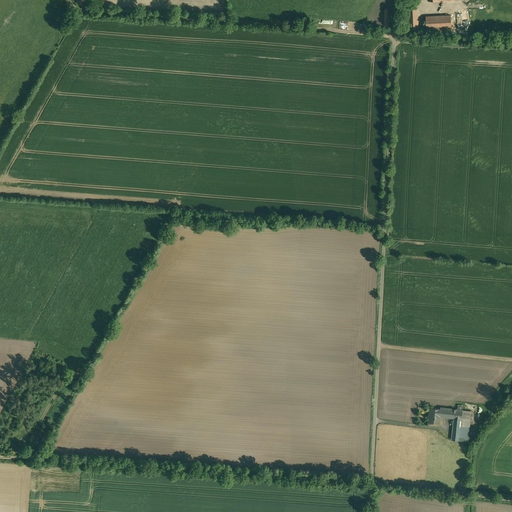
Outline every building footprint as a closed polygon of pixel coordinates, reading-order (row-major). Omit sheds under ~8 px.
[(417,9),(408,9),(410,33),(419,33),(417,9)] [(451,15),(426,17),(427,34),(452,33),(451,15)] [(65,33),(68,27),(62,23),(59,29),(65,33)] [(457,409),(441,407),(440,409),(441,409),(440,417),(448,418),(448,416),(454,417),(452,439),(467,441),(471,411),(463,410),(457,409)] [(440,409),(431,408),(429,422),(439,423),(440,417),(441,409),(440,409)]
